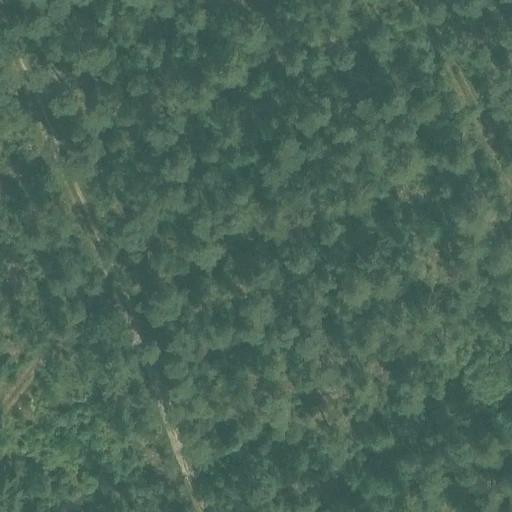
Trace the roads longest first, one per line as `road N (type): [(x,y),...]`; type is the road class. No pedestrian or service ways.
road 1 (track): [(205,511),(0,32)]
road 2 (track): [(511,177),(415,0)]
